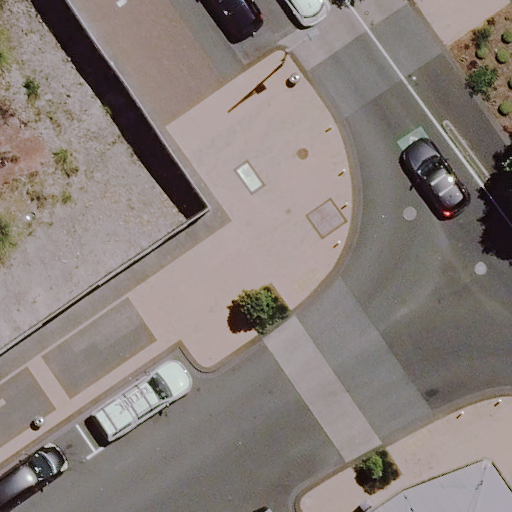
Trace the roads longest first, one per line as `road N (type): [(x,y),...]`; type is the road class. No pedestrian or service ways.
road 1 (tertiary): [(501,262),(148,511)]
road 2 (tertiary): [(501,262),(313,0)]
